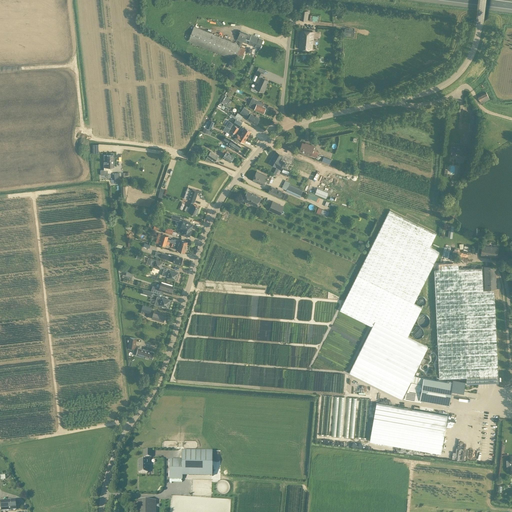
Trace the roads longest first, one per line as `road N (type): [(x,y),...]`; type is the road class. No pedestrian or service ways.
road 1 (unclassified): [(102,511),(112,459),(162,374),(205,231),(238,175)]
road 2 (track): [(198,290),(174,381),(373,396)]
road 3 (track): [(33,193),(60,433)]
road 4 (residential): [(311,120),(451,80),(474,48),(482,0)]
road 5 (track): [(188,288),(339,301),(308,369)]
road 6 (track): [(178,358),(346,372)]
road 7 (track): [(192,313),(331,324)]
road 8 (track): [(185,336),(320,346)]
